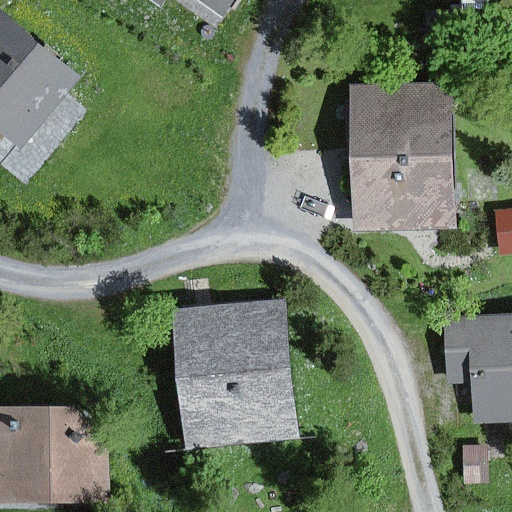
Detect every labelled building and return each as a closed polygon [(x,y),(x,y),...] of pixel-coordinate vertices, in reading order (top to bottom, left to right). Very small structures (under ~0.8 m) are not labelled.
[(256,0),(170,0),(224,41),(256,0)] [(100,72),(21,9),(0,34),(0,114),(41,147),(100,72)] [(478,90),(378,92),(380,212),(480,210),(478,90)] [(304,294),(193,306),(207,443),(318,432),(304,294)] [(511,325),(466,328),(468,370),(497,368),(500,408),(511,407),(511,325)] [(19,439),(7,439),(8,502),(133,500),(131,399),(18,401),(19,439)] [(498,447),(478,447),(479,484),(500,483),(498,447)]
